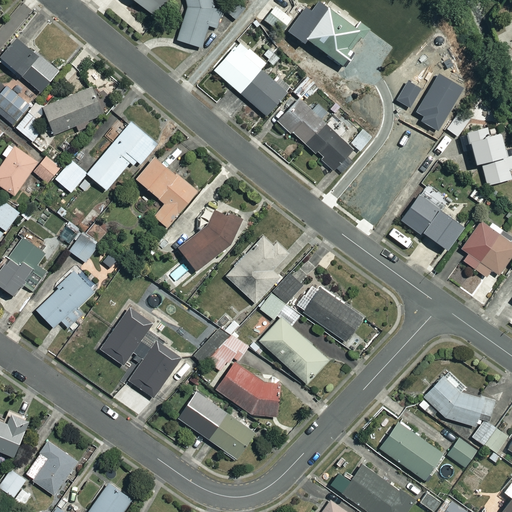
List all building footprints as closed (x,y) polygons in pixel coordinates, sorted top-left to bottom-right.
[(132,0),(156,18),(170,0),(132,0)] [(223,12),(216,10),(214,0),(187,0),(189,10),(179,42),(203,50),(210,27),(218,29),(223,12)] [(248,9),(237,0),(235,0),(226,12),(237,22),(248,9)] [(348,71),(359,57),(353,53),(363,40),(365,41),(372,32),(336,4),(330,12),(321,5),(314,14),(308,9),(289,33),(307,46),(310,43),(348,71)] [(293,22),(277,8),(265,22),(282,35),(293,22)] [(60,73),(20,39),(2,60),(43,94),(60,73)] [(216,72),(268,118),(292,89),(279,77),(275,82),(256,66),(261,60),(242,43),(216,72)] [(274,47),(264,56),(275,67),(284,57),(274,47)] [(307,79),(293,93),(301,101),(315,86),(307,79)] [(29,106),(8,88),(0,97),(0,114),(13,125),(29,106)] [(77,92),(78,95),(45,109),(56,136),(78,127),(80,131),(107,119),(94,88),(86,92),(85,89),(77,92)] [(353,153),(299,101),(279,123),(294,137),(296,135),(334,172),(353,153)] [(466,121),(454,112),(442,127),(454,136),(466,121)] [(157,145),(132,124),(104,157),(97,151),(86,164),(93,171),(89,176),(108,192),(137,158),(142,162),(157,145)] [(500,151),(495,129),(464,137),(470,160),(478,158),(484,183),(509,177),(507,167),(511,166),(511,149),(511,148),(500,151)] [(39,164),(11,145),(4,156),(8,159),(0,171),(0,186),(16,197),(39,164)] [(61,169),(47,158),(35,174),(50,184),(61,169)] [(199,194),(158,159),(138,182),(167,206),(156,219),(169,230),(199,194)] [(92,184),(85,178),(88,175),(73,162),(57,181),(72,194),(79,186),(85,192),(92,184)] [(442,207),(417,188),(396,216),(417,232),(419,230),(443,248),(460,226),(440,211),(442,207)] [(21,214),(5,202),(0,208),(0,227),(7,233),(21,214)] [(220,208),(218,212),(206,205),(198,222),(200,234),(180,248),(196,272),(231,248),(245,221),(220,208)] [(511,236),(489,219),(486,223),(477,217),(457,245),(464,251),(460,258),(484,276),(489,269),(496,274),(511,252),(511,242),(510,241),(511,237),(511,236)] [(80,231),(69,223),(58,238),(69,246),(80,231)] [(99,246),(83,234),(70,252),(86,264),(99,246)] [(288,257),(265,237),(228,278),(240,289),(233,296),(244,305),(250,299),(256,305),(280,279),(273,273),(288,257)] [(16,299),(25,286),(34,293),(49,272),(40,266),(46,256),(24,240),(10,259),(8,257),(0,269),(0,292),(2,289),(16,299)] [(99,291),(79,270),(59,289),(60,290),(38,312),(55,329),(63,322),(70,329),(81,319),(75,313),(99,291)] [(274,293),(287,305),(303,286),(290,275),(274,293)] [(364,319),(320,289),(312,302),(308,299),(300,311),(347,343),(364,319)] [(287,305),(274,293),(260,308),(273,320),(287,305)] [(328,360),(293,328),(303,318),(289,306),(279,317),(281,319),(260,342),(307,384),(328,360)] [(165,334),(131,310),(102,351),(128,370),(135,361),(142,365),(130,382),(154,399),(182,360),(159,343),(165,334)] [(207,362),(232,337),(221,329),(193,356),(203,366),(207,362)] [(232,337),(207,362),(220,373),(234,358),(237,361),(249,348),(232,337)] [(266,384),(236,363),(217,391),(254,417),(280,417),(281,384),(266,384)] [(420,393),(424,397),(417,404),(423,410),(430,404),(441,415),(473,424),(475,415),(484,417),(490,397),(465,389),(445,369),(420,393)] [(257,435),(199,394),(180,420),(239,461),(257,435)] [(10,427),(0,422),(0,452),(16,460),(32,424),(15,416),(10,427)] [(505,434),(481,418),(470,435),(494,451),(505,434)] [(440,452),(395,420),(376,446),(421,478),(440,452)] [(474,448),(456,436),(445,453),(462,465),(474,448)] [(50,442),(28,476),(35,480),(34,482),(52,494),(75,459),(50,442)] [(397,489),(359,463),(339,491),(368,511),(402,511),(413,498),(398,488),(397,489)] [(27,482),(12,471),(0,488),(14,499),(27,482)] [(511,511),(511,474),(509,473),(482,511),(511,511)] [(118,511),(129,497),(105,481),(84,511),(118,511)] [(440,500),(427,490),(418,501),(432,511),(440,500)] [(347,511),(326,497),(315,511),(347,511)] [(464,511),(465,511),(449,500),(439,511),(464,511)]
